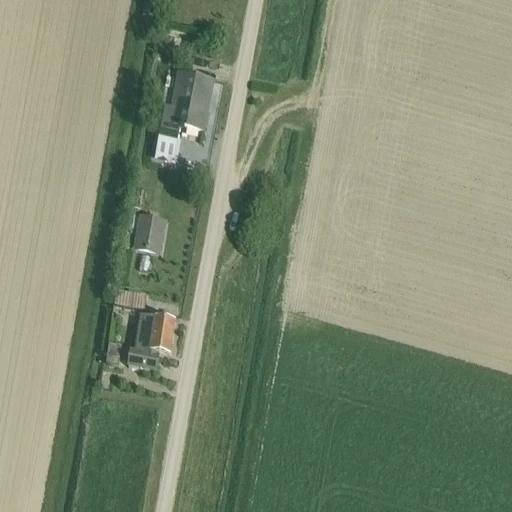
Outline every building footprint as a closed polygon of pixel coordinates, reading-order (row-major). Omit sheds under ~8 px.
[(163,31),(160,46),(158,51),(188,57),(192,37),(163,31)] [(162,126),(159,140),(177,143),(179,128),(202,132),(212,83),(192,79),(180,76),(173,109),(165,108),(161,126),(162,126)] [(157,254),(163,223),(138,218),(132,249),(157,254)] [(144,311),(146,298),(115,294),(114,307),(144,311)] [(169,356),(174,324),(141,319),(135,356),(130,355),(128,369),(155,374),(157,359),(156,358),(156,354),(169,356)] [(118,367),(120,348),(107,346),(105,366),(118,367)] [(109,390),(112,371),(101,369),(98,387),(109,390)]
